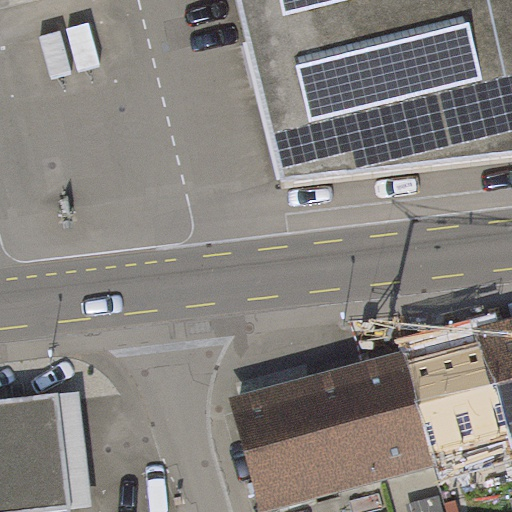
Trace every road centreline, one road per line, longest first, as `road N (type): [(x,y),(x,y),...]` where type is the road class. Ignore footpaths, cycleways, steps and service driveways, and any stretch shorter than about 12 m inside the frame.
road 1 (tertiary): [(152,287),(511,250)]
road 2 (residential): [(207,511),(152,287)]
road 3 (tertiary): [(0,305),(152,287)]
